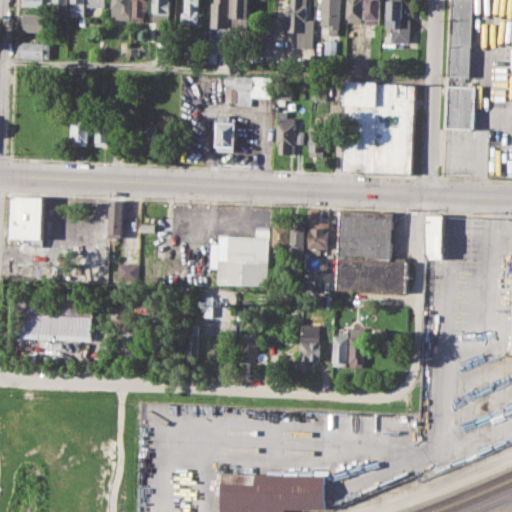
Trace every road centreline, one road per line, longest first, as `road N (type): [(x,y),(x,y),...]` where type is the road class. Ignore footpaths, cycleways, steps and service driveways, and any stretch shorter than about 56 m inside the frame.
road 1 (secondary): [(0,174),(511,195)]
road 2 (residential): [(0,376),(376,396),(405,385),(416,356)]
road 3 (residential): [(428,191),(434,0)]
road 4 (residential): [(416,356),(428,191)]
